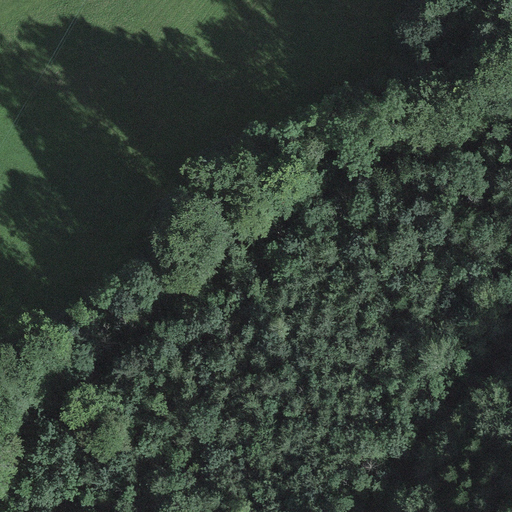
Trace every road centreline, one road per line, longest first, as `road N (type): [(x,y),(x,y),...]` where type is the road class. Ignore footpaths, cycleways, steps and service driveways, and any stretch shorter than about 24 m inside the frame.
road 1 (track): [(0,499),(229,254),(511,84)]
road 2 (track): [(372,511),(511,315)]
